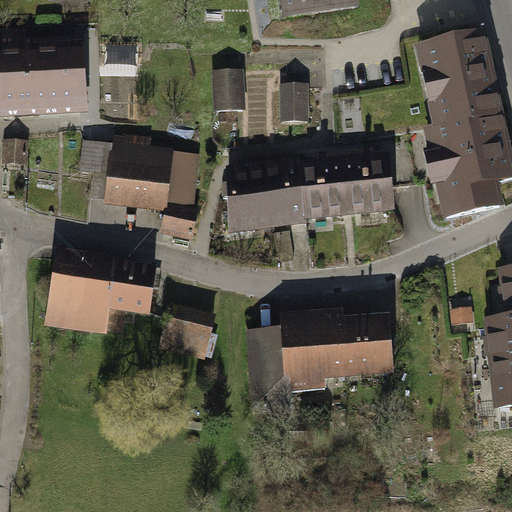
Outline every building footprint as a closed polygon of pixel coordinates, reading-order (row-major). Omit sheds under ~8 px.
[(279,0),(283,26),(361,15),(358,0),(279,0)] [(26,29),(0,29),(0,122),(90,118),(85,39),(28,42),(26,29)] [(511,149),(486,29),(416,44),(433,125),(424,127),(429,147),(423,149),(431,184),(435,183),(443,219),(506,205),(500,179),(511,176),(511,149)] [(244,70),(212,71),(214,112),(246,110),(244,70)] [(310,83),(280,84),(280,122),(310,121),(310,83)] [(113,143),(83,140),(79,172),(93,173),(90,202),(104,203),(104,204),(163,212),(160,233),(192,241),(200,208),(195,207),(201,155),(174,151),(174,149),(151,146),(152,137),(124,133),(124,136),(114,135),(113,143)] [(30,143),(5,141),(3,167),(29,169),(30,143)] [(300,155),(226,166),(228,233),(306,223),(306,219),(395,209),(390,152),(374,153),(374,147),(315,152),(315,159),(301,160),(300,155)] [(117,256),(57,247),(46,325),(107,334),(107,331),(123,333),(126,313),(149,317),(157,265),(117,259),(117,256)] [(511,266),(499,268),(501,286),(498,286),(500,304),(503,304),(504,313),(481,316),(493,412),(511,409),(511,266)] [(216,315),(170,303),(158,349),(204,361),(216,315)] [(472,306),(450,309),(452,326),(474,323),(472,306)] [(342,309),(281,314),(282,327),(245,329),(252,410),(295,407),(293,392),(327,389),(327,379),(394,374),(390,313),(342,317),(342,309)]
